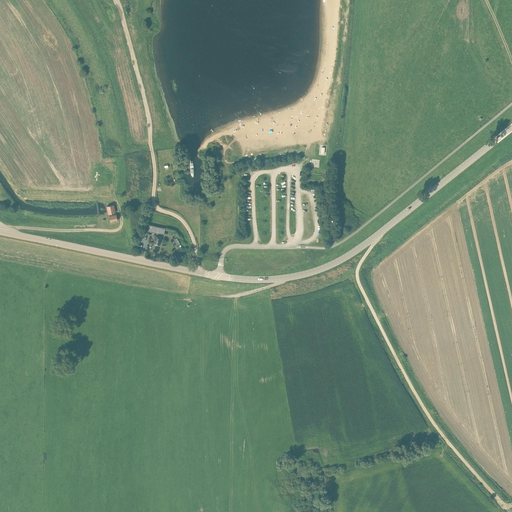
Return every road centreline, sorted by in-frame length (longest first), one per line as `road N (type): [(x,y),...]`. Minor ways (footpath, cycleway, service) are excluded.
road 1 (secondary): [(218,276),(289,277),(343,258),(511,127)]
road 2 (track): [(503,506),(445,439),(387,343),(357,277),(370,239)]
road 3 (secondary): [(218,276),(0,231)]
road 4 (track): [(153,158),(116,0)]
road 5 (track): [(7,232),(115,230),(121,221),(108,184)]
